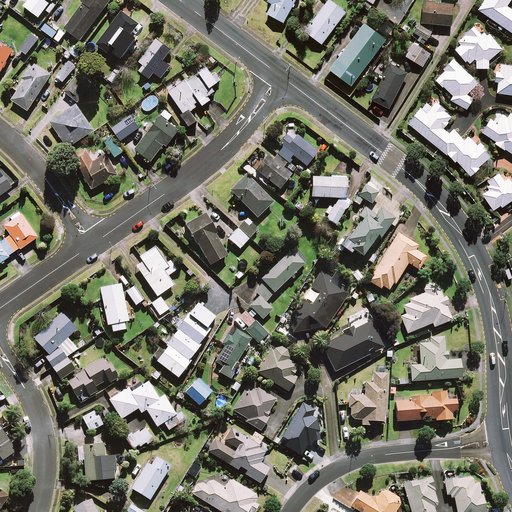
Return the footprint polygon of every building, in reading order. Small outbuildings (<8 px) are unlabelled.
[(31,0),(30,0),(7,0),(8,0),(22,11),(31,0)] [(108,0),(82,0),(82,1),(83,2),(65,28),(81,40),(108,0)] [(294,0),(267,0),(267,1),(272,4),(267,13),(283,22),(294,0)] [(345,11),(330,0),(328,0),(305,31),(322,43),(345,11)] [(484,0),(479,9),(511,32),(511,10),(505,6),(509,0),(484,0)] [(453,4),(423,1),(421,22),(450,26),(453,4)] [(59,19),(60,18),(60,16),(59,14),(57,12),(56,11),(54,11),(52,11),(50,12),(49,13),(48,15),(47,17),(48,19),(48,21),(50,22),(51,23),(53,23),(55,23),(57,22),(58,21),(59,19)] [(110,54),(116,46),(120,49),(121,47),(127,51),(136,39),(130,35),(139,23),(122,11),(97,44),(110,54)] [(384,21),(377,30),(388,38),(394,28),(384,21)] [(386,39),(364,23),(330,70),(351,85),(368,62),(373,66),(382,54),(378,50),(386,39)] [(431,31),(419,24),(414,33),(426,40),(431,31)] [(501,49),(489,34),(486,37),(484,33),(481,36),(474,27),(457,41),(461,45),(456,49),(468,63),(474,58),(477,61),(476,68),(488,68),(488,60),(501,49)] [(38,39),(31,34),(19,48),(26,54),(38,39)] [(171,49),(157,38),(138,61),(143,65),(139,70),(149,78),(153,72),(160,77),(170,66),(162,60),(171,49)] [(418,46),(420,44),(416,41),(414,44),(413,43),(405,55),(422,66),(430,54),(418,46)] [(0,71),(13,50),(0,42),(0,71)] [(477,83),(453,59),(444,69),(446,71),(437,80),(453,95),(450,99),(467,108),(472,98),(466,95),(477,83)] [(75,66),(69,61),(56,76),(63,81),(75,66)] [(51,74),(34,63),(32,67),(30,65),(22,77),(24,79),(11,99),(28,110),(51,74)] [(407,72),(390,63),(371,99),(388,108),(407,72)] [(511,93),(511,65),(501,64),(500,73),(497,72),(495,82),(499,82),(497,92),(511,93)] [(212,75),(207,67),(187,80),(186,78),(168,90),(183,112),(181,114),(188,125),(197,120),(191,110),(197,106),(195,103),(199,100),(202,105),(210,99),(207,96),(214,91),(211,86),(219,80),(214,73),(212,75)] [(92,84),(79,73),(64,90),(77,101),(92,84)] [(457,161),(469,175),(491,156),(480,143),(477,146),(468,137),(464,141),(454,129),(449,134),(442,128),(451,117),(443,111),(444,109),(435,102),(427,113),(420,108),(408,123),(447,154),(454,162),(457,161)] [(94,129),(76,104),(50,122),(68,147),(94,129)] [(172,115),(164,109),(135,148),(150,160),(164,143),(166,145),(179,130),(167,121),(172,115)] [(491,120),(483,131),(496,141),(494,143),(504,150),(505,148),(511,153),(511,114),(510,113),(507,117),(502,114),(495,123),(491,120)] [(140,127),(131,115),(112,129),(121,141),(140,127)] [(277,154),(290,164),(292,160),(290,158),(292,156),(306,166),(317,151),(290,130),(279,145),(283,147),(277,154)] [(112,134),(103,139),(115,157),(123,151),(112,134)] [(93,160),(86,148),(73,155),(92,188),(118,174),(106,153),(93,160)] [(295,169),(277,155),(273,160),(267,155),(255,170),(279,189),(295,169)] [(0,195),(11,187),(9,186),(14,182),(2,166),(0,167),(0,195)] [(482,194),(493,210),(500,205),(502,206),(511,200),(511,182),(511,183),(508,178),(504,181),(499,173),(488,181),(492,187),(482,194)] [(273,201),(246,175),(230,191),(256,218),(273,201)] [(346,198),(346,196),(346,177),(330,177),(330,178),(312,177),(311,197),(338,198),(346,198)] [(377,193),(363,185),(356,196),(370,204),(377,193)] [(348,205),(338,199),(332,209),(328,206),(324,213),(328,216),(325,220),(336,226),(348,205)] [(365,253),(366,254),(370,248),(372,249),(379,240),(394,219),(380,209),(375,216),(364,208),(358,216),(363,219),(350,236),(348,234),(339,246),(350,254),(352,250),(362,257),(365,253)] [(37,237),(18,211),(9,218),(11,221),(3,226),(10,235),(0,242),(0,262),(18,249),(19,250),(37,237)] [(215,232),(205,214),(185,225),(196,244),(197,244),(209,265),(227,255),(214,233),(215,232)] [(257,229),(246,219),(228,239),(239,249),(257,229)] [(292,227),(286,232),(292,240),(298,235),(292,227)] [(382,286),(388,290),(392,283),(394,284),(407,263),(418,270),(426,257),(414,250),(417,246),(397,234),(368,281),(380,289),(382,286)] [(167,267),(154,247),(140,257),(143,262),(136,266),(156,296),(173,285),(163,270),(167,267)] [(290,277),(293,279),(295,277),(293,274),(304,264),(291,250),(275,265),(274,263),(269,269),(270,270),(261,279),(264,282),(254,291),(259,297),(249,306),(252,308),(256,313),(262,319),(272,309),(264,302),(273,293),(290,277)] [(349,291),(321,272),(310,287),(319,293),(310,305),(302,300),(290,317),(292,333),(307,330),(324,327),(349,291)] [(445,306),(449,304),(445,296),(441,297),(435,282),(422,288),(425,293),(409,300),(411,303),(403,306),(406,314),(400,317),(407,333),(432,323),(433,327),(451,320),(445,306)] [(128,321),(120,284),(100,289),(107,325),(111,324),(112,332),(125,329),(123,322),(128,321)] [(143,300),(134,286),(126,292),(135,305),(143,300)] [(168,309),(160,298),(148,306),(156,317),(168,309)] [(190,313),(189,313),(175,331),(177,332),(166,346),(167,346),(163,351),(159,348),(153,356),(157,359),(156,361),(177,377),(190,361),(188,359),(199,345),(198,344),(208,330),(205,328),(215,316),(198,303),(190,313)] [(267,334),(245,311),(238,317),(248,327),(245,330),(258,343),(267,334)] [(76,329),(61,313),(33,338),(48,354),(45,357),(60,378),(74,368),(66,358),(77,348),(67,338),(76,329)] [(321,346),(334,372),(369,354),(367,350),(372,348),(374,352),(382,347),(369,321),(355,329),(353,327),(343,332),(344,334),(321,346)] [(251,338),(230,325),(220,343),(224,346),(214,362),(222,366),(219,372),(229,378),(235,370),(231,368),(251,338)] [(446,360),(444,337),(429,338),(430,342),(418,343),(420,365),(409,366),(411,381),(461,378),(459,359),(446,360)] [(271,349),(257,372),(287,391),(296,377),(293,375),(298,366),(288,360),(288,358),(288,356),(288,354),(288,353),(287,351),(286,350),(285,348),(283,347),(282,346),(280,346),(278,346),(277,346),(275,346),(273,347),(272,348),(271,349)] [(118,377),(105,356),(67,379),(78,397),(87,391),(89,395),(97,391),(95,387),(108,379),(109,382),(118,377)] [(350,407),(350,417),(353,419),(361,419),(361,425),(370,425),(370,423),(384,424),(387,374),(373,373),(372,383),(365,382),(364,390),(351,389),(350,395),(349,395),(348,407),(350,407)] [(211,391),(197,379),(185,392),(198,405),(211,391)] [(159,398),(148,382),(131,392),(128,387),(109,400),(121,419),(138,408),(141,413),(146,410),(157,426),(163,422),(167,428),(184,417),(180,411),(176,414),(164,395),(159,398)] [(260,429),(275,399),(256,389),(256,390),(246,385),(233,410),(248,418),(246,422),(260,429)] [(395,401),(396,421),(435,419),(435,420),(452,420),(452,410),(455,410),(455,400),(446,400),(446,392),(431,392),(431,396),(409,397),(410,400),(395,401)] [(320,421),(321,414),(302,402),(281,435),(288,439),(284,446),(300,456),(307,444),(309,446),(313,440),(315,442),(322,431),(320,429),(324,423),(320,421)] [(103,424),(95,409),(81,417),(89,432),(103,424)] [(9,424),(2,414),(0,415),(0,456),(2,460),(15,451),(1,430),(9,424)] [(126,437),(132,448),(138,445),(139,446),(151,439),(145,427),(126,437)] [(265,449),(269,442),(262,437),(254,432),(249,440),(231,428),(224,440),(236,448),(234,451),(215,440),(208,451),(237,470),(239,466),(246,471),(244,474),(259,483),(268,468),(259,462),(266,450),(265,449)] [(104,461),(108,460),(108,453),(104,454),(103,444),(83,445),(85,480),(106,479),(104,461)] [(170,466),(156,457),(151,466),(147,463),(131,488),(149,499),(170,466)] [(200,467),(193,463),(187,473),(194,477),(200,467)] [(416,479),(402,483),(410,511),(435,511),(433,506),(436,506),(437,503),(434,491),(435,490),(431,476),(416,480),(416,479)] [(453,497),(456,511),(485,511),(482,495),(481,495),(478,482),(474,483),(473,479),(469,476),(457,478),(457,477),(445,479),(443,480),(446,495),(450,494),(450,498),(453,497)] [(191,493),(222,511),(254,511),(258,505),(254,502),(257,496),(230,479),(224,488),(210,479),(206,485),(198,481),(191,493)] [(0,506),(8,496),(0,489),(0,506)] [(359,490),(350,506),(360,511),(395,511),(400,504),(398,497),(386,490),(380,491),(377,495),(370,497),(359,490)] [(97,511),(90,498),(73,507),(75,511),(97,511)]
